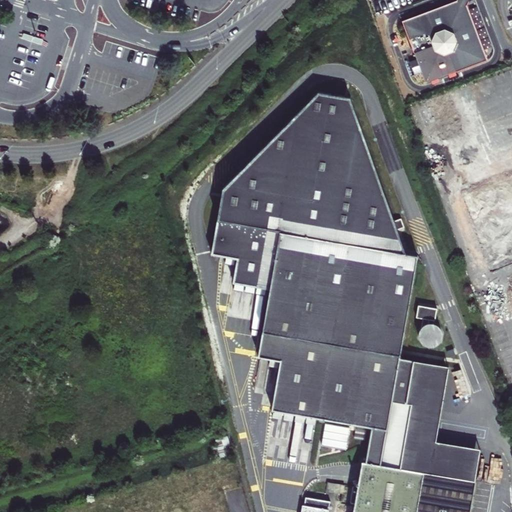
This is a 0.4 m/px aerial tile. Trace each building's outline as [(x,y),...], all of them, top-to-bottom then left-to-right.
[(457,0),(456,4),(402,23),(416,61),(408,64),(413,77),(421,74),(425,85),(430,83),(432,82),(432,84),(435,83),(435,81),(450,76),(451,77),(453,76),(453,74),(454,74),(463,71),(461,66),(466,64),(468,69),(485,63),(484,60),(480,47),(477,48),(467,20),(470,19),(465,9),(468,3),(470,4),(470,3),(464,0),(457,0)] [(480,47),(470,19),(467,20),(477,48),(480,47)] [(44,39),(23,33),(21,38),(43,45),(44,39)] [(408,64),(401,66),(406,80),(413,77),(408,64)] [(454,74),(453,74),(453,76),(451,77),(450,76),(435,81),(435,83),(432,84),(432,82),(430,83),(431,88),(456,79),(454,74)] [(284,233),(408,255),(352,98),(319,91),(222,190),(211,255),(238,261),(234,282),(272,290),(284,233)] [(447,96),(426,104),(439,142),(461,134),(457,123),(462,121),(452,95),(448,97),(447,96)] [(495,187),(507,183),(504,174),(492,179),(495,187)] [(372,428),(366,463),(363,462),(353,511),(469,511),(475,481),(403,469),(399,468),(410,406),(405,405),(413,362),(400,359),(418,257),(408,255),(284,233),(272,290),(258,357),(270,359),(280,361),(282,361),(273,411),(275,411),(284,412),(286,413),(295,415),(297,415),(306,416),(308,417),(317,418),(372,428)] [(437,310),(418,306),(416,319),(435,322),(437,310)] [(422,344),(425,347),(428,348),(432,348),(436,347),(439,345),(441,342),(442,338),(442,335),(441,331),(439,328),(435,326),(432,325),(428,325),(424,327),(421,329),(419,333),(419,337),(420,341),(422,344)] [(450,367),(413,362),(405,405),(410,406),(414,407),(403,469),(475,481),(482,450),(438,442),(450,367)] [(414,407),(410,406),(399,468),(403,469),(414,407)] [(341,470),(349,428),(327,424),(319,466),(341,470)] [(216,459),(233,454),(228,436),(211,441),(216,459)] [(305,497),(304,505),(302,505),(301,511),(328,511),(330,502),(305,497)]
